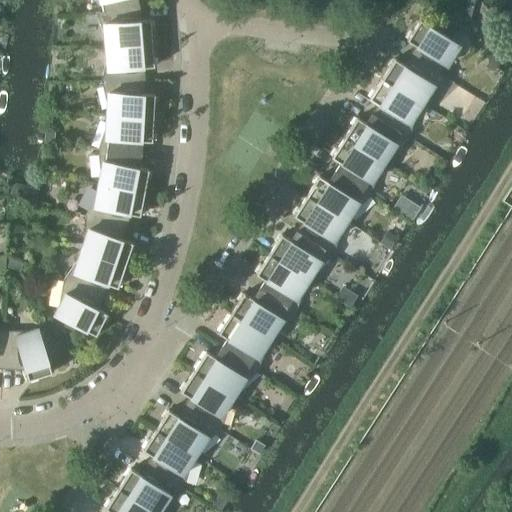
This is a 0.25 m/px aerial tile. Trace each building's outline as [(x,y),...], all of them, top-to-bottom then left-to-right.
[(100,0),(102,11),(139,7),(137,0),(100,0)] [(139,7),(102,11),(95,12),(105,39),(106,46),(152,42),(150,20),(150,19),(140,20),(139,7)] [(409,54),(440,74),(452,54),(457,56),(461,56),(465,54),(469,51),(470,46),(470,42),(468,38),(465,34),(460,33),(456,33),(452,35),(449,38),(420,19),(406,40),(415,45),(409,54)] [(152,42),(106,46),(106,53),(101,81),(145,80),(144,67),(154,66),(152,42)] [(494,68),(501,57),(491,52),(484,62),(494,68)] [(394,58),(381,78),(420,103),(424,98),(447,78),(440,74),(409,54),(403,64),(394,58)] [(417,109),(420,103),(381,78),(369,98),(377,104),(371,113),(408,137),(409,137),(417,109)] [(145,80),(101,81),(100,82),(107,108),(107,115),(153,118),(154,94),(145,93),(145,80)] [(408,137),(371,113),(365,123),(356,117),(344,137),(383,162),(387,156),(408,137)] [(106,122),(97,148),(141,154),(142,141),(152,141),(153,118),(107,115),(106,122)] [(45,132),(44,142),(54,143),(54,132),(45,132)] [(383,162),(344,137),(331,157),(339,162),(333,171),(371,196),(371,195),(379,167),(383,162)] [(141,154),(97,148),(96,149),(100,176),(98,183),(144,192),(148,169),(138,167),(141,154)] [(371,196),(333,171),(327,181),(319,176),(306,195),(345,220),(349,214),(370,196),(371,196)] [(84,214),(84,215),(129,227),(131,214),(140,216),(144,192),(98,183),(97,190),(84,214)] [(11,192),(14,195),(18,195),(21,193),(21,189),(19,186),(15,185),(12,188),(11,192)] [(345,220),(306,195),(293,215),(302,221),(296,230),(333,254),(333,253),(341,226),(345,220)] [(410,219),(412,220),(420,207),(419,206),(401,195),(392,207),(410,219)] [(83,243),(81,250),(125,265),(132,243),(125,240),(129,227),(84,215),(83,243)] [(391,248),(398,236),(387,229),(379,241),(391,248)] [(333,254),(296,230),(290,239),(281,234),(268,254),(307,279),(311,273),(332,255),(333,254)] [(336,255),(347,262),(355,250),(343,243),(336,255)] [(78,257),(63,280),(103,297),(108,284),(117,287),(125,265),(81,250),(78,257)] [(307,279),(268,254),(255,274),(264,279),(258,288),(295,312),(296,312),(303,285),(307,279)] [(10,259),(7,266),(19,271),(22,263),(10,259)] [(103,297),(63,280),(62,280),(58,307),(54,314),(67,321),(65,325),(64,325),(64,326),(79,333),(80,332),(79,332),(81,328),(96,335),(107,313),(98,309),(103,297)] [(342,286),(336,297),(349,306),(356,295),(342,286)] [(243,293),(231,312),(270,337),(274,331),(295,313),(295,312),(258,288),(252,298),(243,293)] [(266,343),(270,337),(231,312),(219,331),(218,331),(218,332),(226,338),(220,347),(258,371),(258,370),(266,343)] [(30,330),(3,330),(1,369),(25,370),(28,380),(51,372),(47,357),(51,355),(51,356),(53,355),(47,339),(46,339),(46,340),(42,341),(38,328),(30,330)] [(258,371),(220,347),(214,356),(206,351),(193,371),(232,396),(236,390),(257,372),(258,371)] [(232,396),(193,371),(180,391),(189,396),(183,405),(220,429),(228,402),(232,396)] [(168,409),(155,429),(194,454),(198,448),(219,430),(220,429),(183,405),(176,415),(168,409)] [(194,454),(155,429),(143,449),(151,454),(145,464),(182,488),(183,487),(190,460),(194,454)] [(263,446),(255,441),(250,450),(257,455),(263,446)] [(130,468),(117,488),(155,511),(157,511),(160,507),(182,489),(182,488),(145,464),(139,473),(130,468)] [(155,511),(117,488),(105,507),(111,511),(155,511)] [(218,496),(212,506),(220,511),(227,502),(218,496)]
